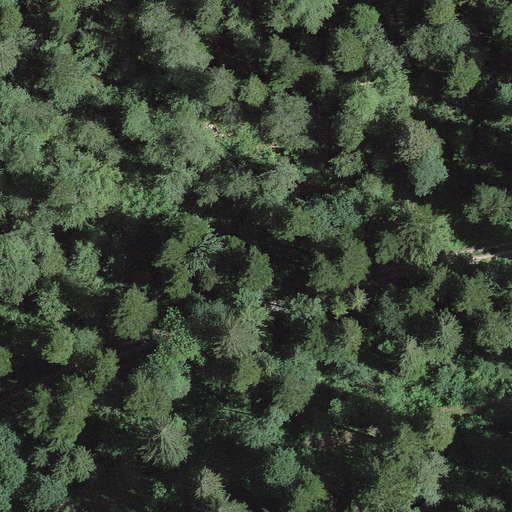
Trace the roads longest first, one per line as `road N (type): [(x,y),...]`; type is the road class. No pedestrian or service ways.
road 1 (track): [(0,409),(106,361),(256,311),(368,279),(511,252)]
road 2 (track): [(511,409),(437,417),(76,511)]
